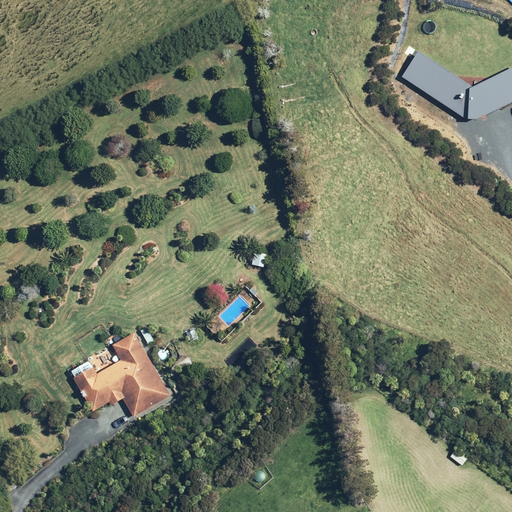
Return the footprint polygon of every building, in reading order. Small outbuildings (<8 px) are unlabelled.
[(266,254),(254,252),(252,265),(264,267),(266,254)] [(216,314),(204,326),(219,341),(231,329),(216,314)] [(194,327),(186,331),(191,343),(200,338),(194,327)] [(147,328),(140,332),(148,346),(154,342),(147,328)] [(172,396),(134,334),(112,347),(117,354),(73,381),(80,392),(78,393),(81,398),(84,397),(94,413),(109,403),(112,407),(123,400),(134,419),(172,396)] [(258,345),(249,337),(226,362),(234,370),(258,345)] [(187,357),(169,370),(177,380),(195,367),(187,357)] [(456,450),(450,457),(461,467),(467,459),(456,450)] [(252,477),(252,479),(253,480),(254,481),(255,482),(257,483),(258,483),(259,483),(260,483),(262,483),(263,483),(264,482),(265,481),(266,480),(266,479),(267,478),(267,476),(267,475),(267,474),(266,473),(266,471),(265,470),(264,470),(263,469),(262,468),(260,468),(259,468),(258,468),(256,469),(255,469),(254,470),(253,471),(253,472),(252,474),(252,475),(252,476),(252,477)]
